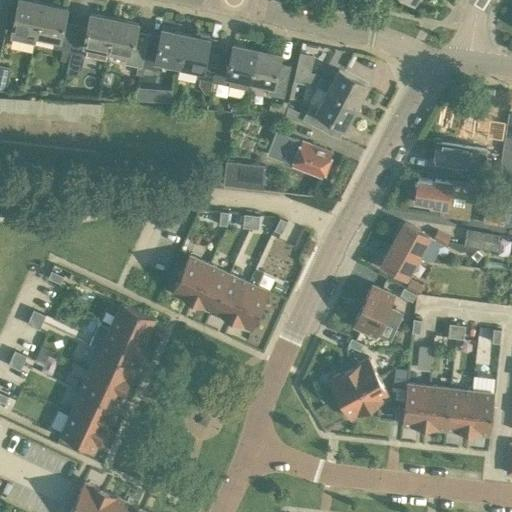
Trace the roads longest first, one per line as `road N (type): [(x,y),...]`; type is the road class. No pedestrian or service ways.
road 1 (residential): [(251,448),(262,401),(341,228),(433,69)]
road 2 (residential): [(511,495),(317,473),(251,448)]
road 3 (residential): [(433,69),(388,38),(234,5)]
